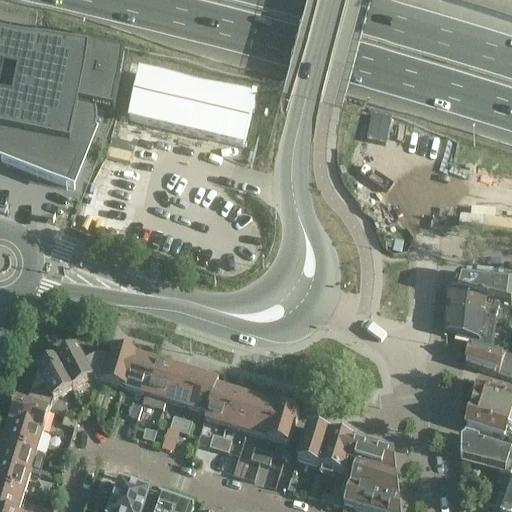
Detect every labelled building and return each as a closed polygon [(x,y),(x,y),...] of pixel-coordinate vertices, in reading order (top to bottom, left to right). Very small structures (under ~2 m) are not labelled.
[(0,161),(1,162),(0,163),(36,177),(74,191),(75,189),(70,187),(73,180),(76,172),(79,166),(83,158),(88,152),(93,145),(96,138),(98,130),(98,123),(96,116),(96,115),(113,118),(124,66),(59,52),(32,46),(26,45),(9,42),(8,50),(0,48),(0,161)] [(511,301),(511,296),(511,284),(484,282),(461,279),(461,280),(457,282),(454,293),(497,307),(497,306),(509,310),(511,301)] [(497,307),(454,293),(449,292),(448,308),(480,318),(491,321),(497,307)] [(480,319),(480,318),(448,308),(447,317),(448,319),(448,323),(446,325),(445,334),(446,336),(461,338),(476,342),(476,348),(490,353),(494,323),(480,319)] [(463,367),(498,379),(505,358),(476,348),(470,346),(463,367)] [(104,384),(110,362),(98,359),(84,366),(76,350),(56,361),(72,392),(92,381),(104,384)] [(125,391),(135,358),(114,351),(110,362),(104,384),(125,391)] [(511,379),(511,356),(509,355),(503,377),(511,379)] [(146,397),(156,364),(135,358),(125,391),(146,397)] [(72,392),(56,361),(36,371),(45,387),(30,395),(27,407),(49,414),(52,403),(72,392)] [(167,404),(177,371),(156,364),(146,397),(167,404)] [(188,410),(198,377),(177,371),(167,404),(188,410)] [(208,417),(217,389),(218,383),(198,377),(188,410),(207,416),(208,417)] [(505,442),(511,443),(511,395),(479,386),(479,387),(473,389),(470,399),(474,403),(466,430),(505,442)] [(227,428),(237,396),(217,389),(208,417),(207,416),(205,422),(227,428)] [(247,435),(257,402),(237,396),(227,428),(247,435)] [(100,397),(97,409),(106,412),(109,400),(100,397)] [(268,441),(278,408),(257,402),(247,435),(268,441)] [(42,435),(49,414),(27,407),(15,403),(9,424),(42,435)] [(139,422),(142,410),(133,407),(130,419),(139,422)] [(299,415),(278,408),(268,441),(289,448),(299,415)] [(151,413),(142,410),(139,422),(148,425),(151,413)] [(74,432),(77,423),(65,419),(62,428),(74,432)] [(180,435),(184,423),(174,420),(171,432),(180,435)] [(192,426),(184,423),(180,435),(188,437),(192,426)] [(37,455),(42,435),(9,424),(3,444),(37,455)] [(321,472),(331,437),(307,430),(296,465),(321,472)] [(147,433),(144,442),(153,445),(156,435),(147,433)] [(399,511),(393,456),(331,437),(321,472),(337,477),(329,502),(321,500),(320,504),(345,511),(399,511)] [(511,468),(511,451),(498,447),(495,446),(494,446),(494,447),(466,438),(461,442),(460,464),(461,464),(510,477),(511,468)] [(220,454),(224,442),(214,439),(210,451),(220,454)] [(231,444),(224,442),(220,454),(228,456),(231,444)] [(0,466),(30,477),(37,455),(3,444),(0,453),(0,466)] [(55,451),(52,460),(65,464),(67,455),(55,451)] [(261,466),(264,454),(255,452),(252,463),(261,466)] [(273,457),(264,454),(261,466),(269,469),(273,457)] [(62,474),(65,464),(52,460),(49,470),(62,474)] [(0,489),(24,498),(30,477),(0,466),(0,489)] [(315,478),(311,489),(318,491),(321,480),(315,478)] [(297,485),(291,483),(287,494),(294,496),(297,485)] [(143,511),(149,496),(145,494),(144,492),(137,490),(136,491),(122,486),(112,511),(143,511)] [(0,509),(7,511),(20,511),(24,498),(0,489),(0,509)] [(314,502),(318,491),(311,489),(308,500),(314,502)] [(47,494),(44,504),(56,508),(60,498),(47,494)] [(192,511),(193,511),(177,506),(159,499),(156,507),(154,511),(192,511)] [(93,503),(89,511),(108,511),(110,509),(93,503)]
